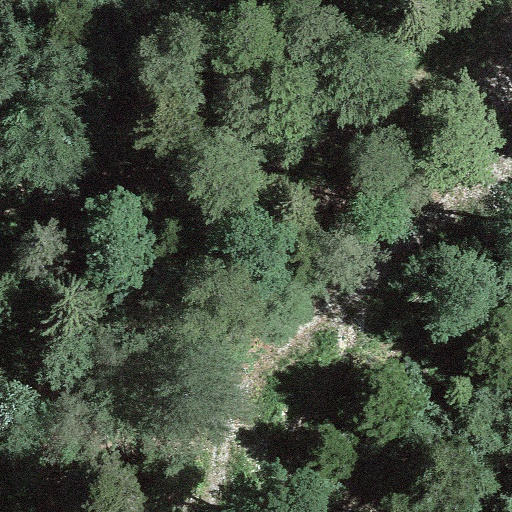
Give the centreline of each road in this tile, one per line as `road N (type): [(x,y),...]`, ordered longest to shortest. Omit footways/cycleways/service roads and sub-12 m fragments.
road 1 (track): [(511,44),(254,171),(178,187),(65,192),(0,209)]
road 2 (track): [(224,511),(229,423),(240,392),(463,200),(501,126),(511,84)]
